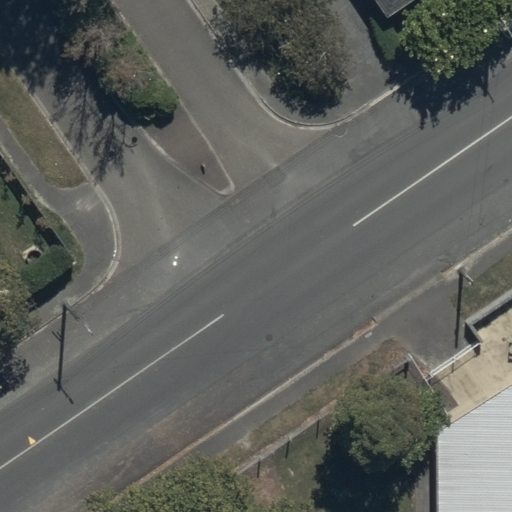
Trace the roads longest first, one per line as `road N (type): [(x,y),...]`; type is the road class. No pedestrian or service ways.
road 1 (residential): [(274,281),(91,0)]
road 2 (tertiary): [(0,468),(274,281)]
road 3 (tertiary): [(274,281),(511,117)]
